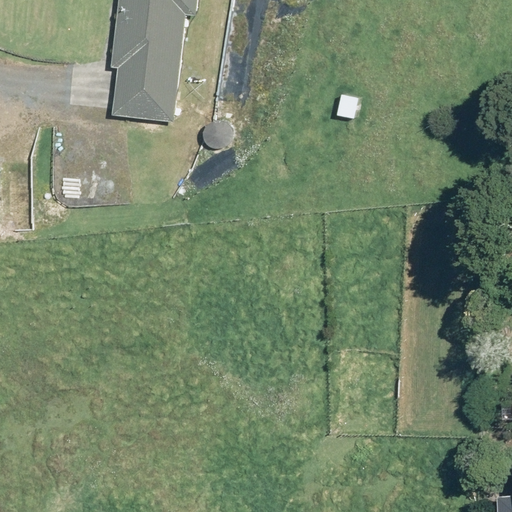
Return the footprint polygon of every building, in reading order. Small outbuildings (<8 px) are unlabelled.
[(111,0),(105,68),(112,68),(108,115),(175,121),(186,10),(198,11),(199,0),(111,0)] [(363,96),(337,92),(333,116),(359,120),(363,96)] [(198,127),(197,131),(198,134),(198,138),(200,141),(202,144),(204,147),(207,149),(211,150),(214,151),(217,151),(221,151),(224,150),(228,149),(231,147),(233,144),(235,142),(237,138),(238,135),(238,131),(238,128),(237,124),(236,121),(234,118),(231,116),(228,114),(225,112),(222,111),(218,111),(215,111),(211,112),(208,113),(205,115),(202,118),(200,121),(199,124),(198,127)] [(0,223),(7,224),(20,224),(20,174),(6,174),(6,162),(0,162),(0,223)] [(511,400),(497,400),(498,416),(511,416),(511,400)] [(511,511),(502,511),(503,493),(492,493),(491,511),(511,511)]
